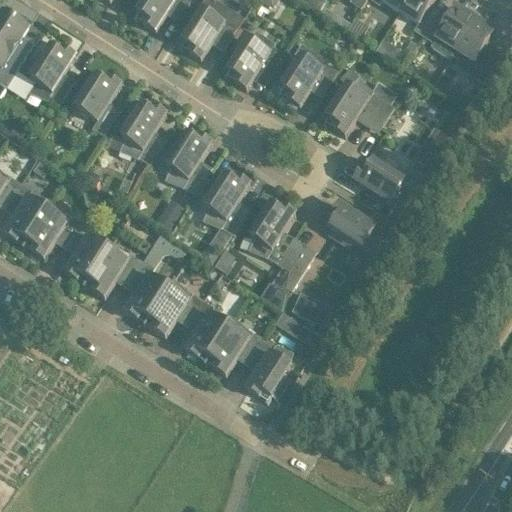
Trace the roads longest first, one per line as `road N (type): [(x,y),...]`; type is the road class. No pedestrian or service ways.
road 1 (residential): [(302,464),(0,273)]
road 2 (residential): [(228,123),(36,0)]
road 3 (residential): [(228,123),(272,128),(323,164),(309,189),(251,158)]
